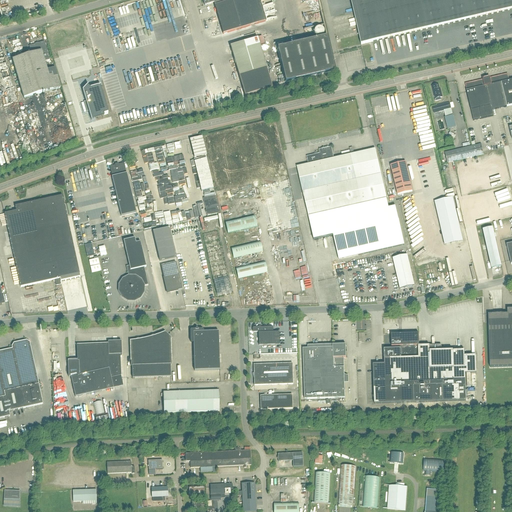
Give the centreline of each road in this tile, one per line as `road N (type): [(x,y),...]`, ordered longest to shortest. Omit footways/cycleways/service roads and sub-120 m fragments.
road 1 (primary): [(0,187),(114,146),(511,53)]
road 2 (unclassified): [(240,312),(403,305),(511,279)]
road 3 (unclassified): [(0,324),(240,312)]
road 4 (unknown): [(126,389),(68,396),(61,318)]
road 5 (unclassified): [(240,312),(247,433)]
